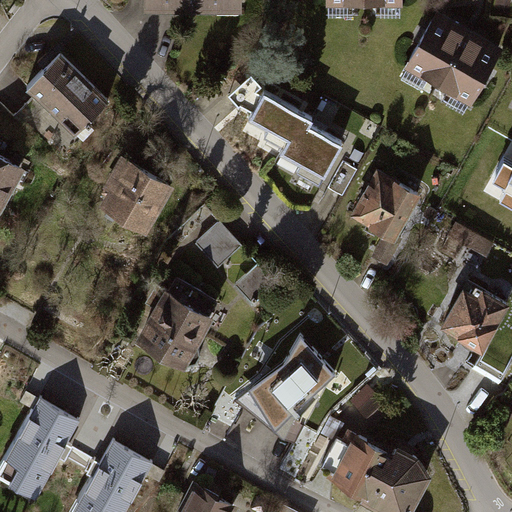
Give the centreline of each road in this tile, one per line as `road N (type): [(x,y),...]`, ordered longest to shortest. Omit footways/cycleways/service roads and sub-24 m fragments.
road 1 (residential): [(78,0),(390,345),(439,410),(495,511)]
road 2 (residential): [(327,511),(0,320)]
